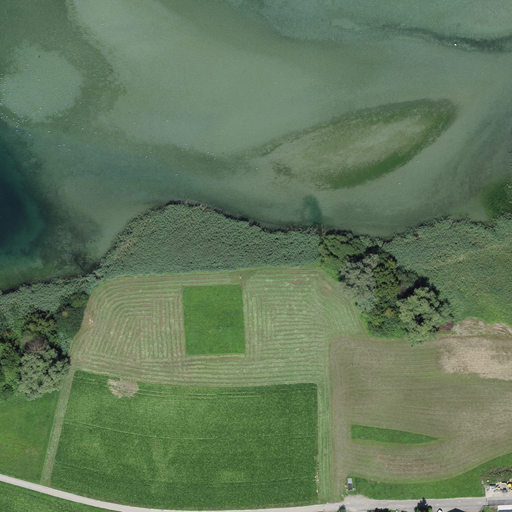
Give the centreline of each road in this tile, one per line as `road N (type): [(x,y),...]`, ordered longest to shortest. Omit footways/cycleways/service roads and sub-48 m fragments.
road 1 (residential): [(327,508),(511,500)]
road 2 (track): [(0,477),(158,511)]
